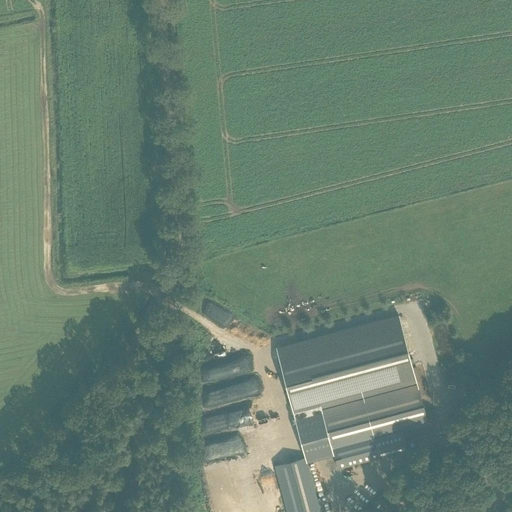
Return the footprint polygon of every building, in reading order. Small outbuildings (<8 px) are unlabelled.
[(398,314),(276,347),(294,417),(305,457),(306,457),(308,462),(333,455),(332,450),(333,449),(335,459),(338,469),(407,450),(405,443),(402,431),(428,424),(417,385),(321,411),(321,408),(417,382),(398,314)] [(218,384),(236,383),(235,365),(211,367),(212,377),(218,376),(218,384)] [(305,457),(274,466),(286,511),(323,511),(320,498),(317,498),(308,462),(306,457),(305,457)] [(224,511),(235,509),(231,494),(217,498),(219,505),(215,506),(216,511),(224,511)] [(369,507),(375,511),(377,511),(386,502),(379,496),(369,507)] [(443,501),(437,504),(440,510),(446,506),(443,501)]
